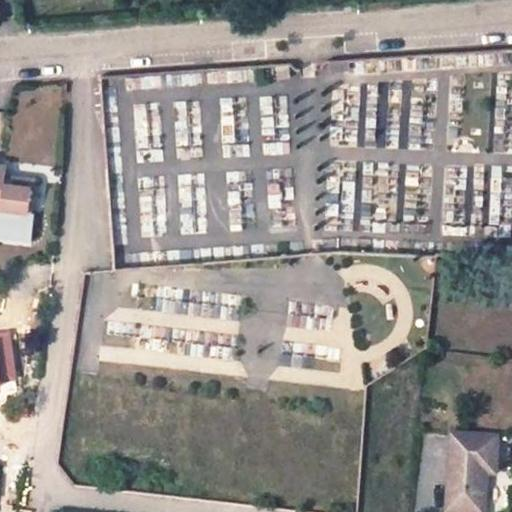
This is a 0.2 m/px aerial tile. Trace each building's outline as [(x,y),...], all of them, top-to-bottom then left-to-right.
[(0,215),(29,218),(33,180),(3,178),(4,168),(0,167),(0,215)] [(0,237),(30,240),(32,218),(29,218),(0,215),(0,237)] [(441,400),(442,390),(427,389),(426,399),(441,400)] [(30,434),(6,431),(2,457),(9,458),(26,460),(30,434)] [(497,439),(452,436),(447,511),(483,511),(485,476),(494,476),(497,439)] [(9,458),(7,471),(24,473),(26,460),(9,458)]
